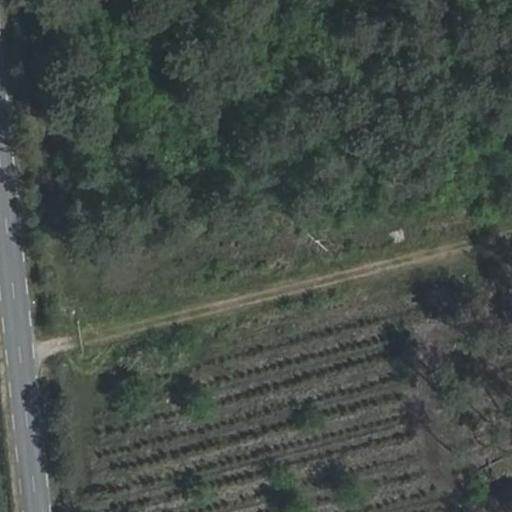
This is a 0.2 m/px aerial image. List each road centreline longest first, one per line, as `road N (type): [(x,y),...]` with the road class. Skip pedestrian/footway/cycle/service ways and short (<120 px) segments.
road 1 (track): [(21,352),(511,229)]
road 2 (secondary): [(0,150),(38,511)]
